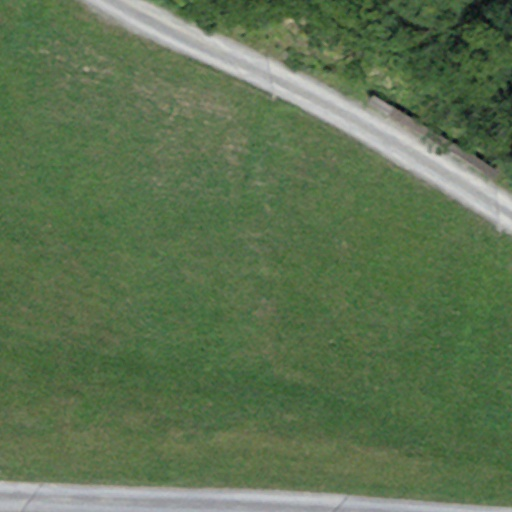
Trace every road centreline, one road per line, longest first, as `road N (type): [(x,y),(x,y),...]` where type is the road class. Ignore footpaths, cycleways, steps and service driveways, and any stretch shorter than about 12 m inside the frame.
road 1 (residential): [(511,209),(289,85),(114,0)]
road 2 (residential): [(0,496),(269,511)]
